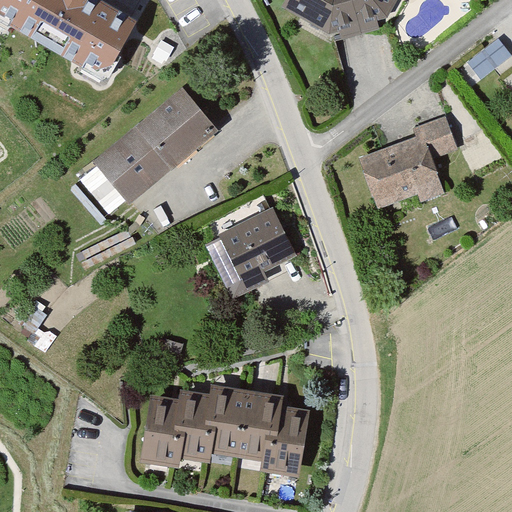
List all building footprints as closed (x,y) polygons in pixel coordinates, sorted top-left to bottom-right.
[(140,25),(94,0),(1,0),(0,2),(0,18),(110,80),(140,25)] [(285,0),(281,9),(332,36),(340,33),(343,42),(381,30),(379,24),(388,21),(399,0),(285,0)] [(511,57),(511,56),(498,39),(467,64),(482,82),(511,57)] [(184,87),(95,162),(131,205),(220,130),(184,87)] [(417,139),(360,158),(378,208),(418,193),(422,204),(448,195),(436,163),(463,153),(449,113),(411,127),(417,139)] [(296,258),(272,211),(205,244),(233,301),(269,284),(264,274),(296,258)] [(211,386),(210,397),(205,431),(215,433),(211,456),(261,464),(265,440),(278,442),(283,407),(285,397),(211,386)] [(181,393),(180,402),(175,436),(184,438),(181,462),(210,466),(211,456),(215,433),(205,431),(210,397),(181,393)] [(180,402),(149,398),(139,465),(179,471),(181,462),(184,438),(175,436),(180,402)] [(310,410),(283,407),(278,442),(265,440),(261,464),(260,474),(299,480),(310,410)]
